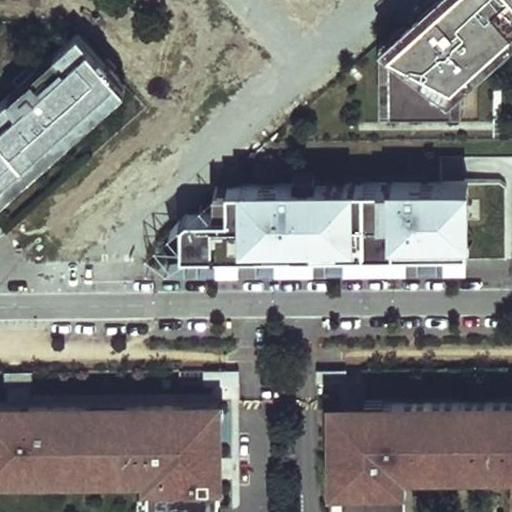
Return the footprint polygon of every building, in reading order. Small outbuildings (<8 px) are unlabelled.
[(511,0),(427,0),(419,7),(426,14),(399,42),(399,106),(462,105),(461,75),(511,24),(511,11),(507,7),(511,2),(511,0)] [(511,24),(461,75),(462,105),(471,105),(471,79),(511,38),(511,2),(507,7),(511,11),(511,24)] [(426,14),(419,7),(389,34),(390,106),(399,106),(399,42),(426,14)] [(0,196),(10,187),(2,179),(119,74),(115,70),(118,67),(110,58),(104,62),(77,32),(55,52),(66,63),(45,82),(39,76),(23,90),(36,103),(26,111),(10,93),(0,101),(0,196)] [(55,52),(10,93),(26,111),(36,103),(23,90),(39,76),(45,82),(66,63),(55,52)] [(10,187),(127,83),(119,74),(2,179),(10,187)] [(446,258),(469,259),(468,180),(456,181),(220,182),(215,187),(215,210),(189,211),(183,216),(183,248),(219,247),(219,261),(241,261),(241,247),(278,247),(278,260),(316,260),(316,246),(347,246),(347,259),(408,259),(408,246),(446,245),(446,258)] [(365,368),(336,368),(336,381),(353,380),(365,380),(365,368)] [(240,369),(205,369),(206,383),(240,383),(240,369)] [(33,371),(6,371),(6,383),(33,383),(33,371)] [(353,380),(336,381),(336,397),(353,397),(353,380)] [(335,429),(335,511),(406,511),(406,459),(499,458),(499,452),(511,451),(511,396),(385,397),(385,406),(366,406),(344,406),(345,429),(335,429)] [(385,397),(366,397),(366,406),(385,406),(385,397)] [(219,411),(219,399),(185,400),(185,412),(219,411)] [(185,400),(0,401),(0,472),(60,472),(60,463),(149,462),(150,509),(154,509),(153,511),(210,511),(211,509),(220,509),(219,411),(185,412),(185,400)]
